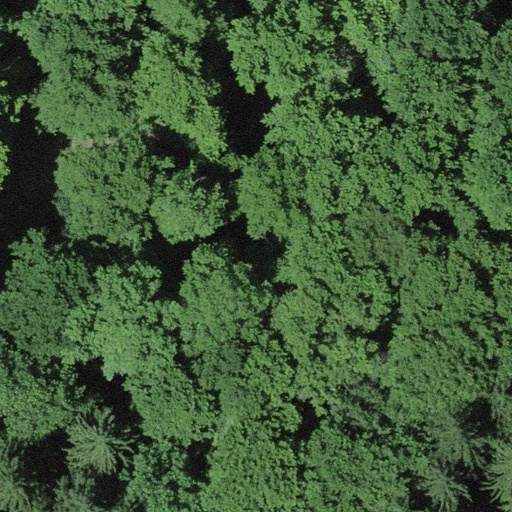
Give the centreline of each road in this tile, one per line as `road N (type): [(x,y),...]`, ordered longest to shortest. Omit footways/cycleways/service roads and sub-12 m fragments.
road 1 (track): [(0,165),(62,170),(205,136),(335,76),(420,0)]
road 2 (track): [(0,280),(165,418),(325,511)]
road 3 (track): [(0,121),(31,0)]
